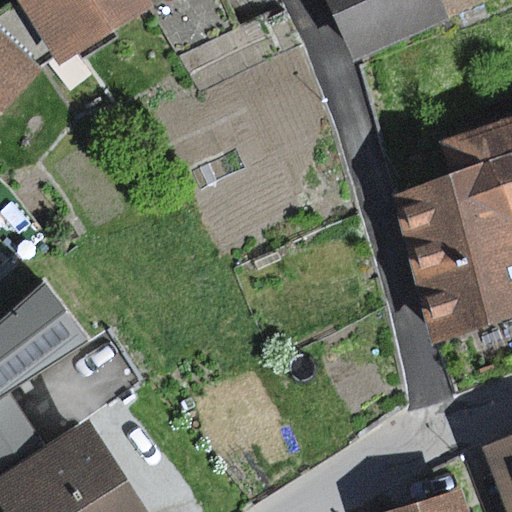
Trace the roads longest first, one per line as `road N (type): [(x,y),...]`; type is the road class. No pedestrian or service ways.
road 1 (residential): [(443,433),(376,179),(309,0)]
road 2 (residential): [(443,433),(296,511)]
